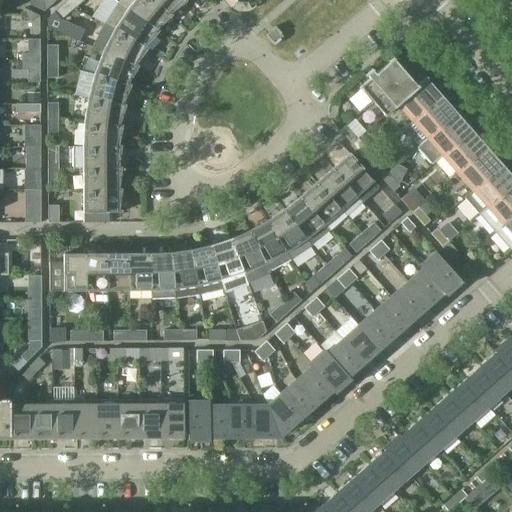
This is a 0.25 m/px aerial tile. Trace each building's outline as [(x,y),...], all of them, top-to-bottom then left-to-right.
[(45,11),(43,2),(38,0),(31,0),(29,4),(45,11)] [(45,11),(57,1),(55,0),(41,0),(43,2),(45,11)] [(68,0),(67,2),(74,10),(85,0),(68,0)] [(114,0),(102,0),(92,17),(104,23),(145,48),(146,46),(160,31),(157,29),(156,30),(128,9),(128,10),(117,2),(114,0)] [(173,16),(171,13),(169,14),(154,0),(136,0),(135,0),(118,0),(117,2),(128,10),(128,9),(156,30),(157,29),(173,16)] [(154,0),(169,14),(171,13),(187,1),(186,0),(154,0)] [(249,11),(252,10),(248,3),(237,3),(237,1),(236,0),(224,0),(232,8),(235,10),(237,11),(239,12),(241,12),(243,12),(245,12),(247,12),(249,11)] [(61,21),(74,10),(67,2),(54,12),(61,21)] [(21,16),(32,21),(40,16),(24,9),(21,16)] [(33,33),(40,33),(40,16),(32,21),(33,22),(33,33)] [(104,51),(104,52),(135,66),(136,65),(148,48),(146,46),(145,48),(104,23),(92,47),(104,51)] [(281,33),(276,27),(273,29),(273,30),(267,36),(272,42),(272,43),(275,46),(281,40),(280,39),(283,37),(281,34),(281,33)] [(47,45),(47,62),(58,62),(58,45),(47,45)] [(129,84),(139,66),(136,65),(135,66),(104,52),(95,74),(128,85),(129,84)] [(373,70),(372,69),(365,76),(366,76),(367,76),(370,79),(359,88),(360,89),(361,88),(373,102),(405,73),(394,60),(395,59),(393,58),(375,74),(372,71),(373,70)] [(40,61),(22,61),(22,70),(28,70),(40,70),(40,61)] [(58,78),(58,62),(47,62),(47,78),(58,78)] [(385,117),(397,106),(396,105),(417,87),(416,86),(405,73),(373,102),(384,115),(383,116),(385,117)] [(123,104),(132,85),(129,84),(128,85),(95,74),(88,98),(123,105),(123,104)] [(426,77),(416,86),(417,87),(396,105),(397,106),(411,122),(442,96),(427,79),(427,78),(426,77)] [(28,104),(40,104),(40,94),(28,95),(28,104)] [(426,139),(427,139),(457,113),(442,96),(411,122),(404,129),(419,146),(426,139)] [(119,126),(120,125),(126,105),(123,104),(123,105),(88,98),(85,122),(119,126)] [(337,116),(338,105),(332,100),(330,102),(329,104),(329,107),(328,109),(328,111),(328,114),(329,116),(329,118),(330,120),(337,116)] [(47,103),(48,119),(58,119),(58,103),(47,103)] [(40,112),(40,104),(28,104),(16,104),(16,113),(40,112)] [(432,165),(442,156),(472,130),(457,113),(427,139),(426,139),(419,146),(417,148),(432,165)] [(58,136),(58,119),(48,119),(48,136),(58,136)] [(123,125),(120,125),(119,126),(85,122),(83,147),(118,147),(119,145),(123,125)] [(342,133),(351,144),(358,139),(348,128),(342,133)] [(442,156),(457,173),(487,147),(472,130),(442,156)] [(28,147),(40,147),(40,139),(28,139),(28,147)] [(368,150),(358,139),(351,144),(362,155),(368,150)] [(118,147),(83,147),(73,147),(73,169),(84,169),(118,169),(119,167),(122,146),(119,145),(118,147)] [(457,173),(472,190),(502,164),(487,147),(457,173)] [(48,152),(48,168),(59,169),(59,152),(48,152)] [(350,154),(333,169),(357,196),(362,202),(379,187),(374,182),(374,181),(350,154)] [(28,161),(28,169),(40,168),(40,160),(28,161)] [(388,173),(378,161),(372,167),(382,178),(388,173)] [(479,214),(487,207),(511,185),(511,175),(502,164),(472,190),(464,197),(479,214)] [(118,169),(84,169),(84,190),(119,190),(119,188),(122,167),(119,167),(118,169)] [(59,185),(59,169),(48,168),(48,185),(59,185)] [(333,169),(317,183),(341,211),(346,216),(362,202),(357,196),(333,169)] [(392,190),(398,184),(388,173),(382,178),(392,190)] [(29,191),(41,191),(41,182),(29,183),(29,191)] [(317,183),(301,197),(325,225),(330,231),(346,216),(341,211),(317,183)] [(494,231),(511,215),(511,185),(487,207),(479,214),(494,231)] [(119,190),(84,190),(84,213),(122,212),(122,210),(119,210),(122,189),(119,188),(119,190)] [(29,191),(25,191),(25,207),(41,207),(41,198),(41,191),(29,191)] [(402,201),(412,213),(418,207),(408,196),(402,201)] [(330,231),(325,225),(301,197),(293,204),(285,210),(306,240),(311,246),(330,231)] [(382,216),(389,224),(402,213),(394,204),(382,216)] [(48,206),(48,222),(59,222),(59,206),(48,206)] [(418,207),(412,213),(422,224),(428,219),(418,207)] [(306,240),(285,210),(276,217),(268,221),(287,253),(291,260),(311,246),(306,240)] [(511,215),(494,231),(510,250),(511,248),(511,215)] [(407,218),(400,223),(408,232),(414,227),(407,218)] [(291,260),(287,253),(268,221),(259,226),(250,231),(266,264),(270,271),(291,260)] [(369,242),(381,231),(374,223),(361,234),(369,242)] [(432,236),(442,247),(448,241),(438,230),(432,236)] [(241,235),(231,239),(244,274),(248,283),(270,273),(270,271),(266,264),(250,231),(241,235)] [(356,253),(369,242),(361,234),(349,245),(356,253)] [(248,285),(248,283),(244,274),(231,239),(220,243),(211,246),(221,281),(223,289),(224,293),(248,285)] [(381,240),(375,246),(383,255),(389,249),(381,240)] [(448,241),(442,247),(452,258),(458,253),(448,241)] [(200,294),(223,289),(221,281),(211,246),(202,248),(192,250),(198,286),(200,294)] [(375,246),(369,251),(377,260),(383,255),(375,246)] [(171,252),(175,290),(175,298),(199,294),(200,294),(198,286),(192,250),(171,252)] [(0,275),(8,275),(8,253),(0,252),(0,275)] [(175,298),(175,290),(171,252),(151,254),(151,291),(152,299),(175,298)] [(444,292),(443,293),(445,295),(461,281),(436,253),(420,266),(423,269),(424,268),(444,292)] [(64,263),(49,263),(49,291),(64,291),(87,291),(86,254),(64,255),(64,263)] [(87,291),(108,291),(108,254),(86,254),(87,291)] [(129,291),(130,291),(130,254),(108,254),(108,291),(129,291)] [(151,254),(130,254),(130,291),(151,291),(151,254)] [(324,266),(331,274),(344,263),(337,255),(324,266)] [(479,277),(469,265),(463,271),(473,282),(479,277)] [(319,285),(331,274),(324,266),(312,277),(319,285)] [(29,268),(29,276),(41,276),(41,268),(29,268)] [(424,268),(423,269),(408,283),(428,306),(443,293),(444,292),(424,268)] [(348,269),(342,274),(350,283),(356,278),(348,269)] [(342,274),(336,279),(344,288),(350,283),(342,274)] [(392,297),(412,320),(428,306),(408,283),(392,297)] [(282,304),(289,312),(301,301),(294,293),(282,304)] [(316,297),(310,303),(318,312),(324,306),(316,297)] [(375,311),(396,334),(412,320),(392,297),(375,311)] [(310,303),(304,308),(312,317),(318,312),(310,303)] [(277,323),(289,312),(282,304),(269,314),(277,323)] [(359,326),(379,349),(396,334),(375,311),(359,326)] [(351,318),(336,331),(343,340),(363,363),(379,349),(359,326),(358,326),(351,318)] [(256,341),(266,332),(263,321),(236,330),(239,341),(240,341),(256,341)] [(286,323),(280,329),(288,338),(294,332),(286,323)] [(49,330),(49,342),(66,342),(66,328),(50,328),(50,330),(49,330)] [(280,329),(274,334),(282,343),(288,338),(280,329)] [(130,341),(130,330),(114,331),(114,341),(130,341)] [(130,341),(146,341),(146,330),(130,330),(130,341)] [(164,341),(180,341),(180,330),(163,330),(164,341)] [(180,330),(180,341),(196,341),(196,330),(180,330)] [(209,330),(209,341),(225,341),(225,330),(209,330)] [(236,330),(225,330),(225,341),(239,341),(236,330)] [(70,342),(87,342),(87,331),(70,331),(70,342)] [(87,331),(87,342),(103,341),(103,331),(87,331)] [(494,350),(496,353),(497,352),(511,368),(511,339),(509,337),(494,350)] [(348,376),(363,363),(343,340),(328,353),(326,354),(347,377),(348,376)] [(266,341),(260,346),(268,355),(274,350),(266,341)] [(260,346),(254,352),(262,361),(268,355),(260,346)] [(29,348),(21,357),(27,362),(35,354),(29,348)] [(153,361),(161,361),(161,348),(153,348),(153,361)] [(69,350),(53,350),(54,367),(70,367),(69,350)] [(204,350),(196,350),(196,363),(204,362),(204,350)] [(212,350),(204,350),(204,362),(213,362),(212,350)] [(231,350),(223,350),(223,362),(231,362),(231,350)] [(239,350),(231,350),(231,362),(239,362),(239,350)] [(326,354),(328,353),(325,350),(309,364),(312,367),(313,366),(333,389),(332,390),(334,393),(350,379),(348,376),(347,377),(326,354)] [(504,392),(511,385),(511,368),(497,352),(496,353),(481,366),(504,392)] [(12,365),(18,371),(27,362),(21,357),(12,365)] [(39,358),(31,366),(36,372),(45,364),(39,358)] [(28,381),(36,372),(31,366),(22,375),(28,381)] [(313,366),(312,367),(297,381),(317,404),(332,390),(333,389),(313,366)] [(488,406),(504,392),(481,366),(465,380),(488,406)] [(465,380),(448,395),(471,421),(479,429),(495,415),(488,406),(465,380)] [(280,395),(301,418),(317,404),(297,381),(280,395)] [(279,437),(301,418),(280,395),(268,406),(279,437)] [(455,435),(471,421),(448,395),(432,409),(455,435)] [(96,438),(118,438),(118,399),(96,400),(96,438)] [(118,399),(118,438),(140,437),(139,399),(118,399)] [(140,437),(161,437),(161,399),(139,399),(140,437)] [(184,399),(161,399),(161,437),(184,437),(184,399)] [(0,438),(10,438),(10,405),(10,400),(0,400),(0,438)] [(53,438),(75,438),(74,400),(52,400),(52,405),(53,405),(53,438)] [(96,400),(74,400),(75,438),(96,438),(96,400)] [(209,440),(209,437),(208,437),(208,406),(209,406),(209,402),(189,402),(189,440),(209,440)] [(10,438),(31,438),(31,405),(10,405),(10,438)] [(31,405),(31,438),(53,438),(53,405),(52,405),(31,405)] [(208,437),(209,437),(230,437),(229,406),(209,406),(208,406),(208,437)] [(229,406),(230,437),(251,437),(251,406),(229,406)] [(279,437),(268,406),(251,406),(251,437),(279,437)] [(439,450),(455,435),(432,409),(416,423),(439,450)] [(423,464),(439,450),(416,423),(401,437),(399,438),(423,464)] [(409,476),(423,464),(399,438),(401,437),(399,434),(383,448),(385,450),(386,449),(409,476)] [(393,490),(409,476),(386,449),(385,450),(370,464),(393,490)] [(495,461),(485,470),(491,475),(500,468),(495,461)] [(377,504),(393,490),(370,464),(354,478),(377,504)] [(489,477),(491,475),(485,470),(476,477),(482,483),(489,477)] [(467,496),(466,497),(475,507),(497,487),(489,477),(482,483),(467,496)] [(354,511),(367,511),(377,504),(354,478),(337,492),(354,511)] [(462,490),(452,499),(458,505),(466,497),(467,496),(462,490)] [(354,511),(337,492),(321,506),(325,511),(354,511)] [(448,511),(449,511),(458,505),(452,499),(444,506),(448,511)]
